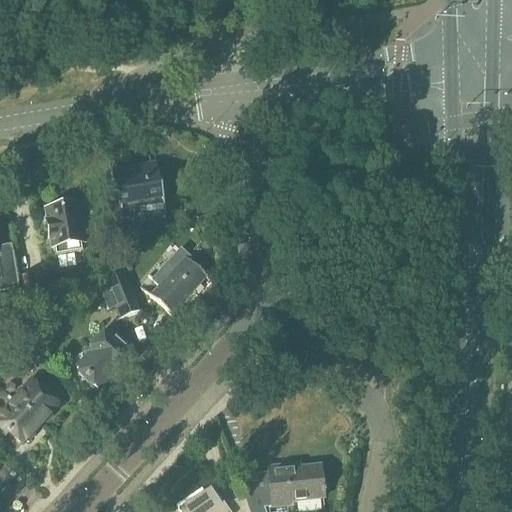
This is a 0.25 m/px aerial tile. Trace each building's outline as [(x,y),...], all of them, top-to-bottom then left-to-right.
[(156,165),(110,172),(113,189),(115,189),(119,212),(162,205),(156,165)] [(73,208),(71,208),(71,207),(71,206),(70,204),(69,203),(67,202),(66,202),(64,202),(63,202),(62,202),(60,203),(59,204),(58,205),(57,206),(57,207),(56,209),(57,210),(46,212),(48,224),(46,224),(48,241),(51,241),(52,248),(53,248),(54,258),(80,254),(79,243),(82,243),(80,226),(76,226),(73,208)] [(136,243),(132,220),(105,224),(117,252),(136,243)] [(0,293),(18,290),(10,247),(0,248),(0,293)] [(151,282),(157,288),(147,298),(169,317),(204,279),(195,271),(198,268),(186,258),(173,273),(165,266),(151,282)] [(137,313),(122,274),(103,282),(118,321),(137,313)] [(35,297),(32,276),(19,278),(22,299),(35,297)] [(100,394),(105,389),(123,368),(126,370),(132,363),(130,361),(132,359),(105,334),(72,369),(100,394)] [(26,371),(16,362),(9,370),(19,379),(26,371)] [(31,384),(13,403),(38,426),(40,424),(45,425),(51,419),(49,415),(56,407),(49,400),(51,397),(41,387),(38,390),(31,384)] [(38,426),(13,403),(0,417),(0,434),(3,438),(7,434),(20,445),(22,443),(27,444),(33,438),(31,434),(38,426)] [(266,470),(266,474),(254,475),(255,482),(237,484),(242,499),(247,511),(264,511),(263,509),(285,507),(287,507),(287,504),(322,500),(321,495),(324,494),(324,490),(321,490),(319,468),(284,472),(284,468),(266,470)] [(225,511),(222,507),(221,505),(219,507),(208,491),(176,511),(225,511)]
